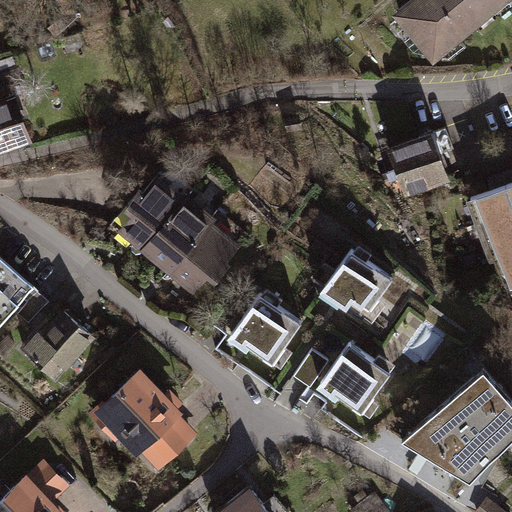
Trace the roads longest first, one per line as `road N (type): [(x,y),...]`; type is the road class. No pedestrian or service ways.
road 1 (residential): [(269,420),(0,207)]
road 2 (residential): [(269,420),(406,480),(450,511)]
road 3 (residential): [(345,88),(439,93),(511,84)]
road 4 (residential): [(172,511),(248,450),(269,420)]
